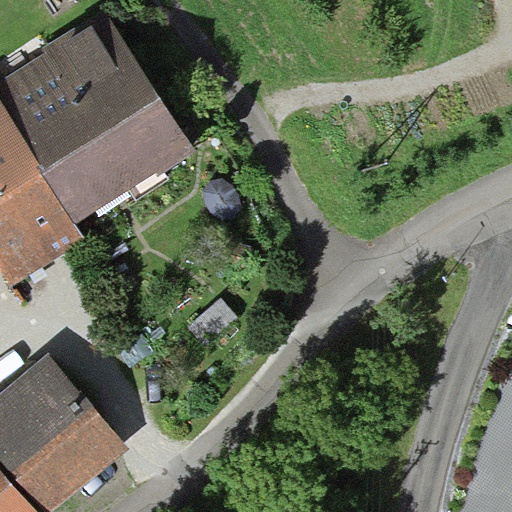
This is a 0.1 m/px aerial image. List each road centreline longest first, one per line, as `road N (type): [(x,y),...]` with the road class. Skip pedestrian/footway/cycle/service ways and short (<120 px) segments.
road 1 (residential): [(511,190),(439,223),(345,284),(137,511)]
road 2 (track): [(345,284),(170,15)]
road 3 (residential): [(511,230),(424,417),(406,511)]
